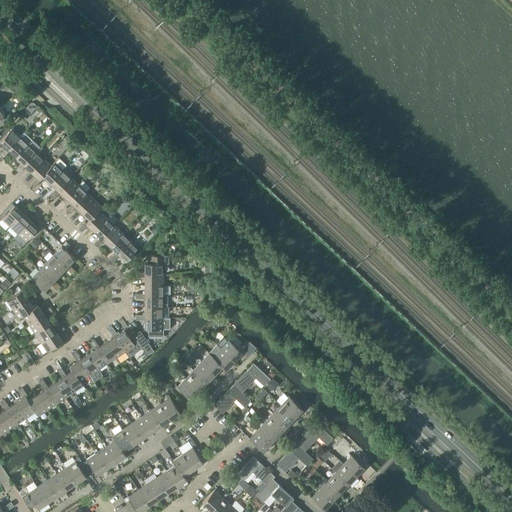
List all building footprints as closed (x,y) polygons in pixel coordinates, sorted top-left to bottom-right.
[(31,102),(26,107),(31,112),(37,106),(33,102),(31,102)] [(3,151),(6,154),(9,151),(7,149),(20,136),(12,128),(0,140),(0,142),(6,147),(3,151)] [(15,157),(28,143),(20,136),(7,149),(9,151),(15,157)] [(28,143),(15,157),(21,162),(18,166),(22,169),(25,166),(23,164),(36,151),(39,147),(31,140),(28,143)] [(31,171),(43,158),(36,151),(23,164),(25,166),(31,171)] [(43,175),(50,183),(63,169),(67,165),(59,157),(51,166),(42,175),(43,175)] [(34,180),(38,184),(41,180),(40,179),(43,175),(42,175),(51,166),(43,158),(31,171),(37,177),(34,180)] [(53,191),(57,195),(60,192),(58,190),(70,177),(63,169),(50,183),(56,188),(53,191)] [(66,197),(78,184),(70,177),(58,190),(60,192),(66,197)] [(98,178),(94,183),(99,187),(103,183),(98,178)] [(69,206),(73,210),(76,207),(74,205),(86,191),(78,184),(66,197),(72,203),(69,206)] [(82,212),(94,199),(86,191),(74,205),(76,207),(82,212)] [(134,198),(129,203),(132,206),(137,201),(134,198)] [(94,199),(82,212),(89,219),(90,220),(99,210),(99,211),(103,207),(94,199)] [(2,218),(10,226),(22,213),(20,211),(14,205),(2,218)] [(22,213),(10,226),(18,233),(30,220),(24,214),(27,211),(24,208),(20,211),(22,213)] [(94,231),(107,218),(104,215),(99,211),(99,210),(90,220),(89,219),(86,223),(88,225),(94,231)] [(107,218),(94,231),(100,236),(97,240),(101,243),(104,240),(102,238),(114,225),(107,218)] [(18,233),(14,238),(22,245),(44,223),(40,219),(35,224),(30,220),(18,233)] [(110,246),(122,232),(114,225),(102,238),(104,240),(110,246)] [(156,226),(152,230),(156,234),(160,230),(156,226)] [(122,232),(110,246),(116,251),(113,254),(117,258),(120,255),(118,253),(130,240),(122,232)] [(138,248),(130,240),(118,253),(120,255),(126,261),(138,248)] [(62,245),(54,254),(67,266),(69,264),(75,258),(62,245)] [(69,271),(72,267),(69,264),(67,266),(54,254),(46,261),(60,274),(65,268),(69,271)] [(140,271),(140,276),(145,276),(145,274),(163,274),(163,263),(169,263),(169,255),(149,255),(149,263),(145,262),(145,271),(140,271)] [(60,274),(46,261),(39,269),(52,282),(54,280),(60,274)] [(54,286),(57,283),(54,280),(52,282),(39,269),(31,277),(45,290),(51,284),(54,286)] [(145,285),(163,285),(163,274),(145,274),(145,276),(145,285)] [(4,279),(0,283),(0,287),(2,290),(9,283),(4,279)] [(140,293),(140,298),(145,298),(145,295),(163,295),(163,285),(145,285),(145,293),(140,293)] [(6,299),(12,309),(27,298),(26,296),(21,289),(6,299)] [(33,298),(30,294),(26,296),(27,298),(12,309),(19,318),(23,315),(33,307),(29,301),(33,298)] [(145,298),(145,306),(163,306),(168,306),(168,295),(163,295),(145,295),(145,298)] [(37,304),(33,307),(23,315),(29,324),(44,314),(42,312),(37,304)] [(140,314),(140,320),(145,320),(145,317),(163,317),(163,306),(145,306),(145,315),(140,314)] [(49,313),(46,309),(42,312),(44,314),(29,324),(35,333),(50,323),(45,316),(49,313)] [(145,320),(145,328),(163,328),(170,328),(170,317),(163,317),(145,317),(145,320)] [(50,323),(35,333),(41,342),(56,332),(54,330),(50,323)] [(61,331),(58,327),(54,330),(56,332),(41,342),(47,351),(62,341),(57,334),(61,331)] [(115,330),(110,333),(113,337),(115,336),(125,351),(135,344),(124,329),(117,334),(115,330)] [(140,331),(133,335),(142,348),(148,343),(140,331)] [(106,342),(116,357),(125,351),(115,336),(113,337),(106,342)] [(223,336),(217,344),(234,361),(243,352),(227,337),(223,336)] [(97,343),(93,345),(95,349),(97,348),(107,363),(116,357),(106,342),(99,346),(97,343)] [(217,344),(209,352),(222,366),(226,369),(234,361),(220,347),(217,344)] [(249,345),(244,349),(250,354),(252,353),(254,350),(249,345)] [(88,354),(98,369),(104,365),(107,363),(97,348),(95,349),(88,354)] [(209,352),(201,360),(215,374),(222,366),(209,352)] [(79,355),(75,357),(77,361),(79,360),(89,375),(98,369),(88,354),(81,358),(79,355)] [(70,366),(73,370),(80,381),(81,380),(89,375),(79,360),(77,361),(70,366)] [(193,368),(207,382),(215,374),(201,360),(193,368)] [(264,384),(270,378),(275,372),(273,370),(270,370),(266,374),(253,362),(233,383),(241,392),(241,391),(255,376),(264,384)] [(185,377),(199,390),(207,382),(193,368),(185,377)] [(64,371),(59,374),(62,377),(64,376),(74,391),(84,384),(81,380),(80,381),(73,370),(66,374),(64,371)] [(55,382),(65,397),(74,391),(64,376),(62,377),(55,382)] [(199,390),(185,377),(176,385),(190,399),(199,390)] [(274,377),(267,386),(271,390),(278,381),(274,377)] [(45,383),(41,386),(44,390),(46,388),(56,403),(65,397),(55,382),(48,387),(45,383)] [(250,399),(241,391),(241,392),(233,383),(213,404),(222,412),(235,397),(244,405),(250,399)] [(37,394),(47,409),(56,403),(46,388),(44,390),(37,394)] [(23,397),(16,402),(26,417),(35,411),(28,400),(26,396),(28,395),(25,391),(21,394),(23,397)] [(28,400),(35,411),(38,415),(47,409),(37,394),(28,400)] [(281,404),(295,417),(303,408),(289,395),(281,404)] [(159,403),(170,420),(180,413),(169,397),(159,403)] [(7,403),(3,406),(5,409),(7,408),(17,423),(26,417),(16,402),(9,407),(7,403)] [(170,420),(159,403),(149,410),(160,426),(170,420)] [(295,417),(281,404),(273,412),(287,426),(295,417)] [(0,412),(0,416),(8,429),(17,423),(7,408),(5,409),(0,412)] [(160,426),(149,410),(140,416),(151,432),(160,426)] [(239,412),(231,421),(236,425),(244,416),(239,412)] [(287,426),(273,412),(265,421),(279,434),(287,426)] [(0,434),(8,429),(0,416),(0,434)] [(151,432),(140,416),(130,422),(141,439),(151,432)] [(279,434),(265,421),(257,429),(272,442),(279,434)] [(141,439),(130,422),(121,429),(132,445),(141,439)] [(316,422),(296,443),(305,451),(305,450),(319,436),(327,444),(333,437),(316,422)] [(328,425),(325,428),(332,434),(334,431),(328,425)] [(132,445),(121,429),(111,435),(114,440),(122,452),(122,451),(132,445)] [(272,442),(257,429),(249,438),(264,451),(272,442)] [(171,436),(161,442),(165,448),(175,442),(171,436)] [(105,446),(115,462),(125,456),(125,455),(122,451),(122,452),(114,440),(105,446)] [(276,464),(285,471),(299,457),(307,465),(313,458),(305,450),(305,451),(296,443),(276,464)] [(115,462),(105,446),(104,446),(95,452),(106,468),(115,462)] [(182,453),(193,469),(203,462),(192,446),(182,453)] [(326,448),(320,454),(325,459),(331,452),(326,448)] [(166,449),(161,452),(166,459),(170,456),(166,449)] [(87,461),(84,463),(91,474),(94,473),(96,475),(106,468),(95,452),(85,459),(87,461)] [(193,469),(182,453),(172,459),(175,464),(175,463),(183,476),(184,475),(193,469)] [(156,455),(150,460),(152,464),(159,460),(156,455)] [(351,455),(343,463),(356,476),(365,468),(351,455)] [(84,463),(80,456),(74,460),(75,461),(65,467),(76,483),(91,474),(84,463)] [(273,478),(275,476),(253,456),(237,473),(244,479),(252,470),(266,484),(267,484),(272,478),(273,478)] [(318,456),(312,463),(317,468),(324,461),(318,456)] [(366,456),(361,461),(367,467),(372,462),(366,457),(366,456)] [(343,463),(339,460),(331,468),(335,472),(349,484),(356,476),(343,463)] [(166,470),(177,486),(186,480),(184,475),(183,476),(175,463),(175,464),(166,470)] [(311,464),(304,471),(310,477),(317,470),(311,464)] [(76,483),(65,467),(56,473),(67,489),(76,483)] [(293,469),(288,474),(293,478),(298,474),(293,469)] [(156,476),(167,493),(177,486),(166,470),(156,476)] [(349,484),(335,472),(327,480),(341,493),(349,484)] [(67,489),(56,473),(47,480),(57,496),(67,489)] [(147,483),(158,499),(167,493),(156,476),(147,483)] [(327,480),(324,476),(316,485),(320,488),(333,501),(341,493),(327,480)] [(294,498),(273,478),(272,478),(267,484),(266,484),(258,493),(256,495),(263,501),(271,492),(285,506),(291,500),(292,500),(294,498)] [(57,496),(47,480),(37,486),(48,502),(57,496)] [(158,499),(147,483),(137,489),(148,505),(158,499)] [(48,502),(37,486),(28,492),(24,487),(19,491),(30,508),(35,505),(38,509),(48,502)] [(251,487),(246,492),(253,498),(256,495),(258,493),(251,487)] [(333,501),(320,488),(312,497),(325,509),(333,501)] [(148,505),(137,489),(127,496),(138,511),(148,505)] [(211,510),(223,497),(215,489),(202,502),(211,510)] [(212,511),(224,511),(232,505),(223,497),(211,510),(212,511)] [(303,511),(292,500),(291,500),(285,506),(282,510),(279,511),(303,511)] [(266,503),(260,509),(263,511),(272,511),(273,511),(266,503)]
